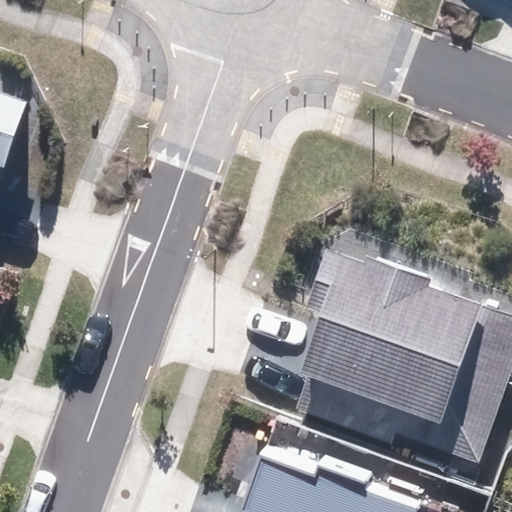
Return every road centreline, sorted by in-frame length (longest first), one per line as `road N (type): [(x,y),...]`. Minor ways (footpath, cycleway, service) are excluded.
road 1 (residential): [(243,0),(61,511)]
road 2 (residential): [(267,0),(511,97)]
